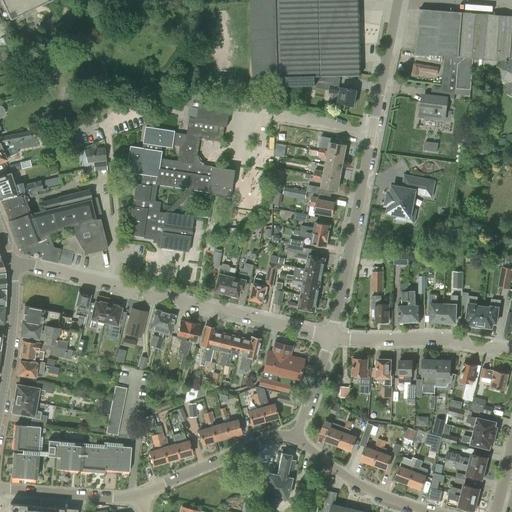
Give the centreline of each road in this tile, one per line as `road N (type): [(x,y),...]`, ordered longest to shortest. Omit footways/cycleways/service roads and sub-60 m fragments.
road 1 (residential): [(333,336),(395,0)]
road 2 (residential): [(333,336),(10,262)]
road 3 (residential): [(511,353),(453,341),(333,336)]
road 4 (residential): [(141,494),(274,437),(297,436)]
road 5 (tertiary): [(0,403),(10,262)]
road 6 (residential): [(141,494),(0,492)]
